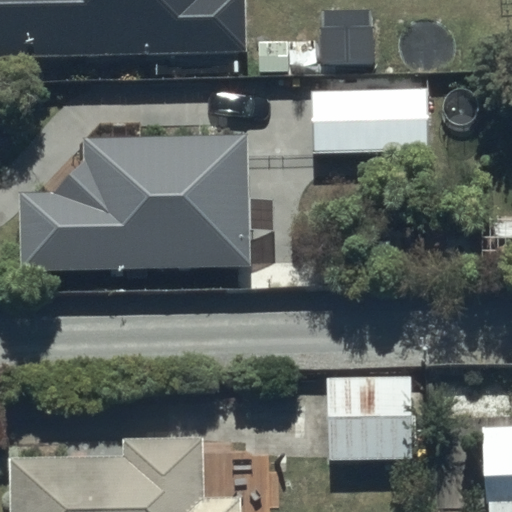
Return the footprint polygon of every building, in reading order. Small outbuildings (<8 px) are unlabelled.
[(0,0),(0,57),(247,53),(245,0),(0,0)] [(251,50),(252,80),(282,80),(282,75),(366,74),(365,21),(310,22),(311,56),(295,56),(295,49),(251,50)] [(311,92),(312,153),(428,151),(427,89),(311,92)] [(57,190),(21,191),(23,270),(248,265),(246,134),(86,138),(86,164),(57,190)] [(318,387),(318,471),(340,471),(340,492),(378,493),(378,467),(404,467),(405,388),(318,387)] [(511,511),(511,434),(467,436),(469,511),(511,511)] [(53,455),(0,454),(0,511),(169,511),(169,497),(136,496),(136,436),(53,436),(53,455)]
